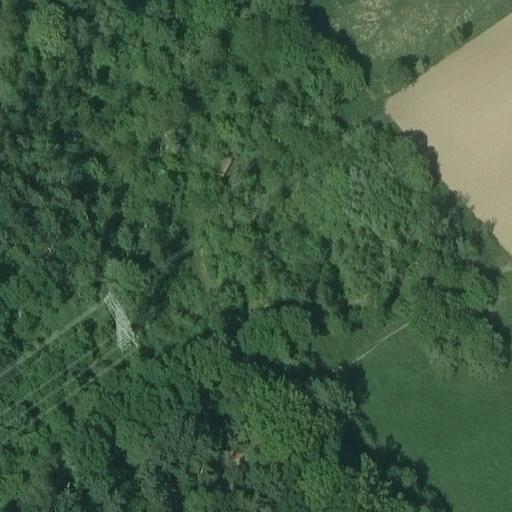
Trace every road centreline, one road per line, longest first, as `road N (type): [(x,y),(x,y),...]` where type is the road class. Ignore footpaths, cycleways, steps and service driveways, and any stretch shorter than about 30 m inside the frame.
road 1 (track): [(239,133),(239,169),(186,237),(193,279),(210,296),(248,315),(301,316),(398,276),(500,276)]
road 2 (track): [(336,368),(437,302),(511,272)]
road 3 (track): [(398,511),(354,447),(336,368)]
